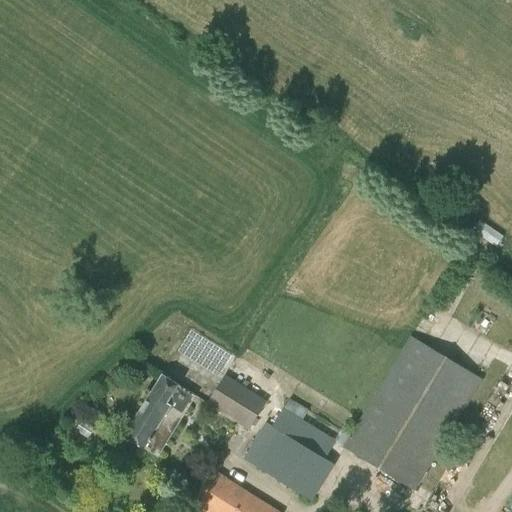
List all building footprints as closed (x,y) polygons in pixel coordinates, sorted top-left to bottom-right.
[(414,492),(482,380),(410,336),(342,447),(414,492)] [(162,376),(124,436),(158,457),(195,398),(162,376)] [(225,376),(207,405),(248,431),(267,402),(225,376)] [(283,409),(272,427),(265,422),(242,459),(312,502),(334,465),(326,460),(336,441),(283,409)] [(191,505),(201,511),(278,511),(212,469),(191,505)]
